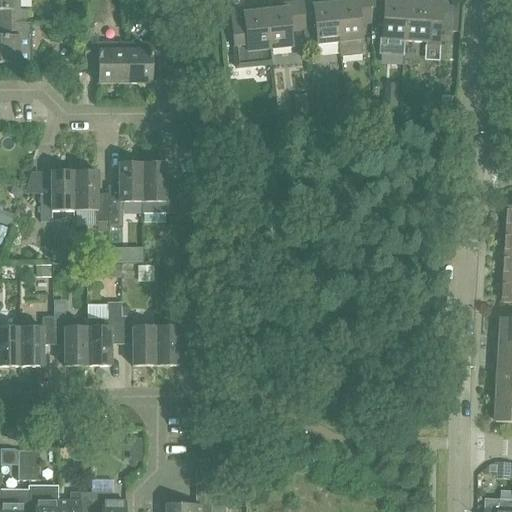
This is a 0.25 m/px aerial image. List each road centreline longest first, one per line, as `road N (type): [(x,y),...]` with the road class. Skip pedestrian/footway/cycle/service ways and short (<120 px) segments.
road 1 (residential): [(0,93),(29,103),(65,133),(155,136),(174,123),(196,82),(203,42),(198,0)]
road 2 (residential): [(133,511),(162,466),(164,401),(96,404),(46,436),(0,437)]
road 3 (residential): [(462,451),(476,181)]
road 4 (residential): [(476,181),(486,0)]
